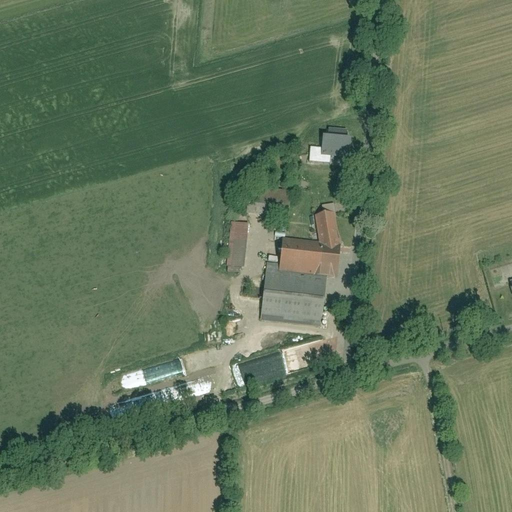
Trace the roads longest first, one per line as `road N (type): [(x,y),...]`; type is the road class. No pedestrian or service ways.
road 1 (unclassified): [(349,362),(0,469)]
road 2 (unclassified): [(375,0),(349,362)]
road 3 (unclassified): [(511,317),(349,362)]
